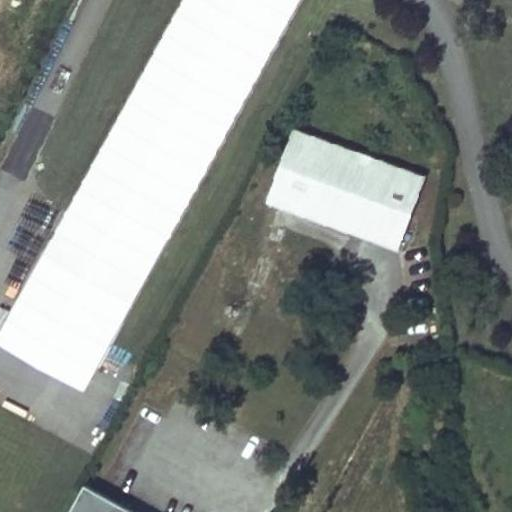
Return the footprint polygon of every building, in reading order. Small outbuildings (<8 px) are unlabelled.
[(302,0),(187,0),(23,296),(111,345),(302,0)] [(295,126),(268,199),(398,245),(424,175),(295,126)] [(261,199),(230,284),(247,290),(251,281),(266,238),(278,205),(261,199)] [(266,287),(256,314),(277,322),(307,238),(287,231),(282,244),(266,287)] [(266,238),(251,281),(266,287),(282,244),(266,238)] [(140,511),(87,483),(71,511),(140,511)]
